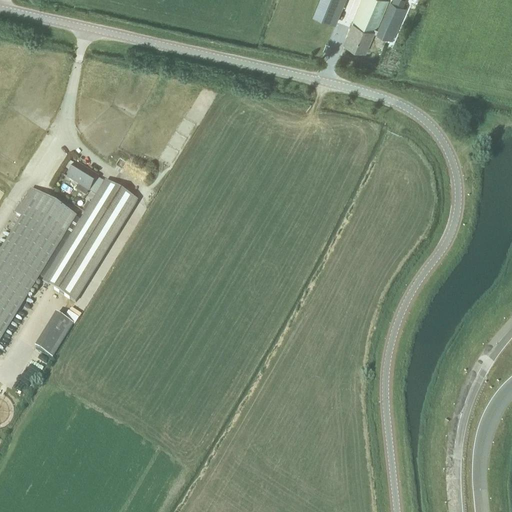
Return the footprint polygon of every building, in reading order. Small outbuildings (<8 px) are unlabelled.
[(319,0),(314,13),(336,23),(345,0),(319,0)] [(385,0),(361,0),(353,23),(374,32),(388,1),(385,0)] [(407,9),(392,2),(378,34),(393,40),(407,9)] [(353,23),(344,45),(366,53),(374,32),(353,23)] [(97,178),(76,165),(68,178),(89,192),(89,191),(97,179),(97,178)] [(104,184),(97,179),(89,191),(97,196),(104,184)] [(105,183),(104,184),(97,196),(81,222),(45,281),(43,283),(76,303),(137,203),(105,183)] [(45,281),(81,222),(31,191),(16,215),(22,218),(0,254),(0,341),(40,277),(45,281)] [(54,360),(74,326),(57,316),(36,349),(54,360)]
